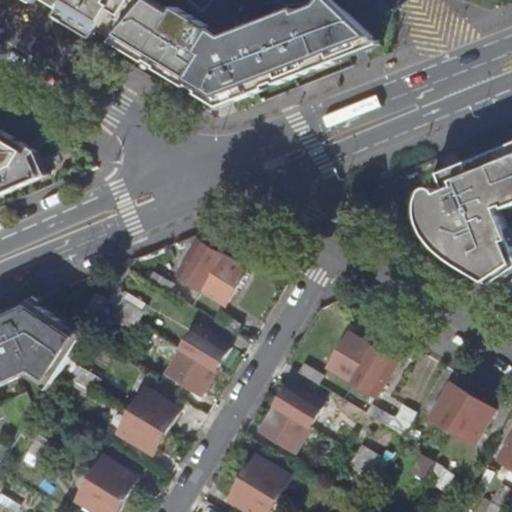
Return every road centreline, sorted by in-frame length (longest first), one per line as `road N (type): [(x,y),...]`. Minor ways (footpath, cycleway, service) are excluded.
road 1 (primary): [(511,49),(206,164)]
road 2 (residential): [(340,244),(174,511)]
road 3 (primary): [(243,188),(511,80)]
road 4 (primary): [(0,276),(243,188)]
road 5 (tertiary): [(206,164),(0,38)]
road 6 (primary): [(206,164),(0,250)]
road 7 (tertiary): [(511,349),(340,244)]
